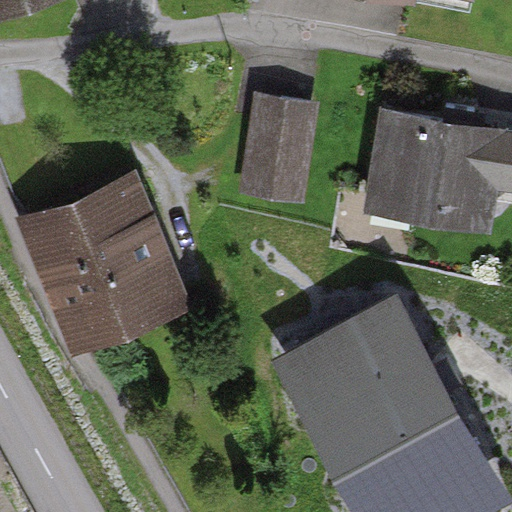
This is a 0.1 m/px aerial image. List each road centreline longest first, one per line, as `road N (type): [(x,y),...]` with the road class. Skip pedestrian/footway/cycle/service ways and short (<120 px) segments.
road 1 (residential): [(0,46),(235,24),(511,67)]
road 2 (primary): [(0,383),(71,511)]
